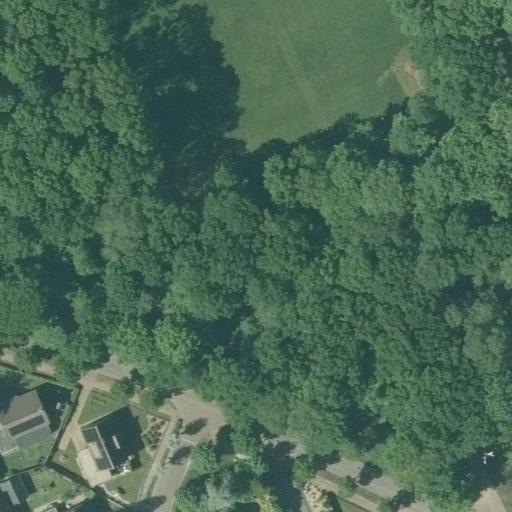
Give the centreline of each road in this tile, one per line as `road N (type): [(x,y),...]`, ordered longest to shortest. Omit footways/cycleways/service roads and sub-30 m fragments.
road 1 (tertiary): [(436,511),(197,401)]
road 2 (tertiary): [(197,401),(0,335)]
